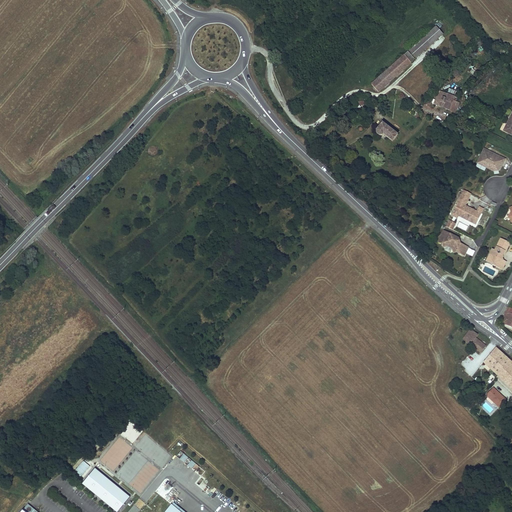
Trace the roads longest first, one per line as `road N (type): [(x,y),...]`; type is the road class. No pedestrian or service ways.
road 1 (secondary): [(141,119),(0,265)]
road 2 (secondary): [(266,113),(400,242)]
road 3 (residential): [(313,123),(333,142),(363,137),(389,149),(424,117),(421,105)]
road 4 (residential): [(313,123),(354,90),(380,95),(396,87),(421,105)]
